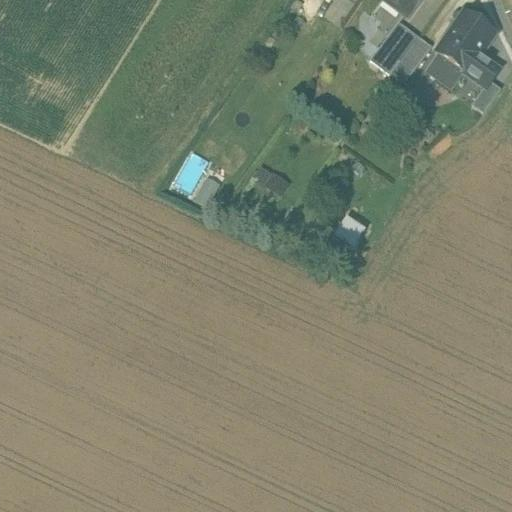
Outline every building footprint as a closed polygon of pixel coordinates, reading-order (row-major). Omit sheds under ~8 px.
[(384,0),(383,2),(408,21),(424,0),(384,0)] [(496,36),(464,13),(435,56),(467,78),(496,36)] [(417,41),(398,27),(380,50),(399,65),(417,41)] [(417,41),(399,65),(413,75),(431,51),(417,41)] [(250,188),(275,200),(285,180),(259,168),(250,188)] [(194,203),(208,209),(219,184),(205,178),(194,203)]
